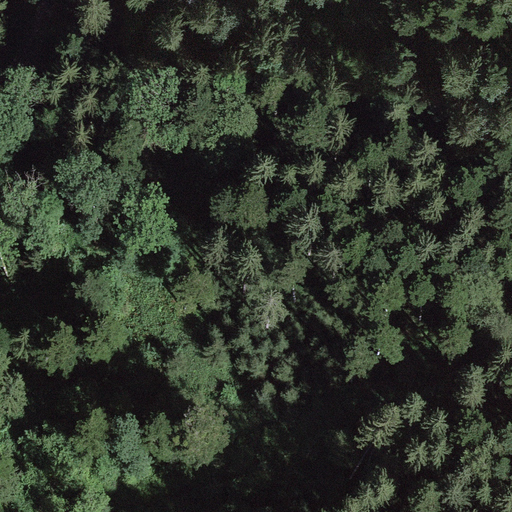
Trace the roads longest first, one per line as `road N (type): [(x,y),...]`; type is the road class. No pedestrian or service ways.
road 1 (track): [(0,473),(137,497),(236,476),(354,410),(463,328),(511,316)]
road 2 (track): [(0,299),(56,296),(113,268),(184,206),(291,58),(365,0)]
road 3 (track): [(343,17),(354,60),(383,104),(511,219)]
